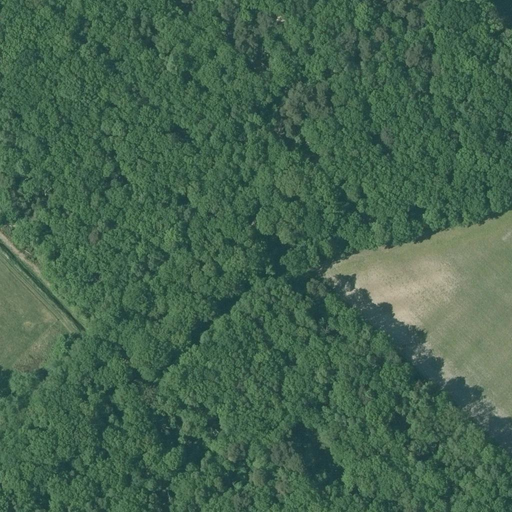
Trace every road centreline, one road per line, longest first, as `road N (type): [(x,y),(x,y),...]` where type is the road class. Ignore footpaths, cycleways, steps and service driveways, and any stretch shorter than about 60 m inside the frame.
road 1 (track): [(0,490),(277,198)]
road 2 (track): [(277,198),(338,135),(346,94),(333,69),(260,0)]
road 3 (track): [(110,374),(0,256)]
